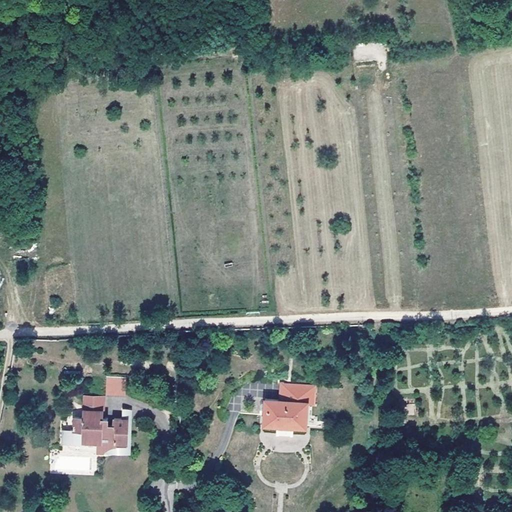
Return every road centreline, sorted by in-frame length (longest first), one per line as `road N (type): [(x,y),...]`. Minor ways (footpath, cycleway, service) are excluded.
road 1 (residential): [(511,309),(0,331)]
road 2 (unknown): [(168,497),(213,457),(256,386)]
